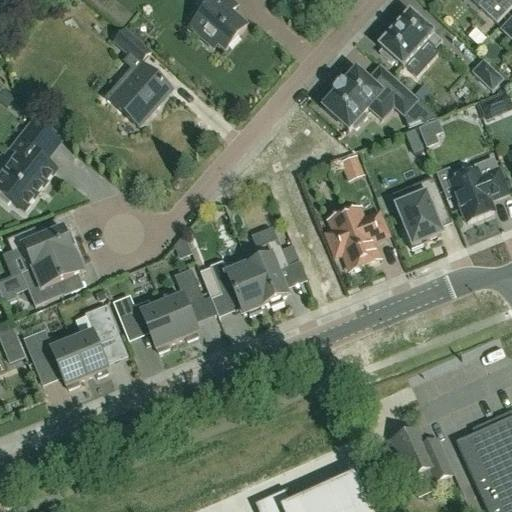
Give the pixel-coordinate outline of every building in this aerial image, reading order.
[(50,0),(61,11),(72,0),(50,0)] [(191,30),(205,42),(209,38),(226,53),(247,29),(231,15),(237,8),(228,0),(216,0),(194,25),(191,30)] [(511,0),(487,0),(479,10),(497,26),(511,9),(511,0)] [(426,45),(435,53),(442,45),(434,37),(433,35),(432,36),(411,17),(411,16),(410,15),(408,16),(409,17),(381,48),(380,48),(379,49),(380,51),(381,50),(382,52),(379,56),(391,67),(395,63),(402,70),(403,71),(405,70),(404,69),(426,45)] [(511,22),(502,32),(511,41),(511,22)] [(140,69),(153,56),(125,31),(113,45),(140,69)] [(472,75),(492,95),(504,82),(483,63),(472,75)] [(333,94),(336,97),(326,109),(325,109),(324,110),(326,112),(348,131),(348,132),(349,133),(351,131),(350,131),(352,129),(356,132),(368,119),(364,116),(368,112),(382,125),(395,111),(404,119),(418,103),(380,69),(367,83),(358,76),(358,75),(357,74),(355,75),(356,76),(345,87),(342,85),(333,94)] [(140,130),(172,95),(148,73),(129,95),(120,87),(107,100),(140,130)] [(481,108),(487,122),(511,111),(511,110),(507,98),(481,108)] [(431,126),(419,130),(427,150),(439,145),(436,138),(444,135),(439,123),(431,126)] [(60,145),(55,141),(34,125),(12,153),(18,157),(0,179),(0,195),(0,196),(0,195),(0,200),(8,207),(11,204),(24,215),(56,174),(44,165),(60,145)] [(346,166),(354,186),(370,180),(362,159),(346,166)] [(494,215),(489,204),(509,196),(499,172),(480,180),(477,174),(451,185),(467,226),(494,215)] [(442,237),(439,232),(436,223),(438,218),(447,215),(433,181),(412,190),(417,202),(398,210),(407,232),(403,233),(412,253),(427,247),(426,243),(442,237)] [(330,224),(334,235),(327,238),(336,261),(344,258),(350,274),(379,262),(372,246),(388,239),(379,217),(363,224),(359,212),(330,224)] [(33,271),(73,255),(71,250),(75,249),(70,236),(66,238),(64,233),(40,242),(36,231),(7,243),(12,256),(25,250),(33,271)] [(247,264),(265,309),(270,307),(271,311),(284,306),(282,302),(287,300),(278,276),(289,271),(277,243),(256,251),(258,256),(245,261),(246,265),(247,264)] [(75,259),(73,255),(33,271),(21,276),(35,310),(64,298),(59,287),(82,277),(80,272),(84,270),(79,257),(75,259)] [(261,311),(265,309),(247,264),(246,265),(226,273),(223,265),(210,270),(222,299),(233,294),(243,318),(248,316),(250,320),(262,315),(261,311)] [(162,308),(177,345),(186,341),(187,345),(198,340),(197,337),(198,336),(188,311),(205,304),(192,273),(175,279),(183,300),(162,308)] [(177,345),(162,308),(152,313),(149,305),(134,311),(130,301),(114,307),(123,329),(143,321),(156,353),(157,353),(159,356),(170,352),(168,348),(177,345)] [(208,311),(214,330),(225,327),(220,308),(208,311)] [(72,345),(87,381),(96,378),(97,381),(108,377),(107,373),(108,373),(98,348),(119,339),(107,310),(92,316),(99,334),(72,345)] [(78,385),(87,381),(72,345),(52,353),(44,336),(25,343),(34,366),(53,358),(66,390),(67,390),(69,393),(80,389),(78,385)] [(511,511),(511,421),(457,446),(487,511),(511,511)] [(419,433),(393,445),(410,482),(429,473),(435,486),(453,478),(443,454),(437,442),(425,448),(419,433)] [(371,511),(356,477),(290,507),(286,497),(288,496),(287,494),(255,509),(256,511),(371,511)]
